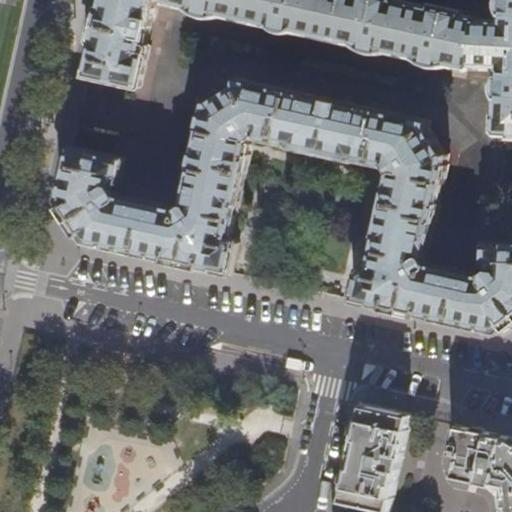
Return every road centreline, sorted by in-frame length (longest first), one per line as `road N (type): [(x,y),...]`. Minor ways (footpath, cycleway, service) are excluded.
road 1 (residential): [(0,276),(343,349)]
road 2 (primary): [(0,188),(40,0)]
road 3 (residential): [(343,349),(511,384)]
road 4 (residential): [(343,349),(301,511)]
